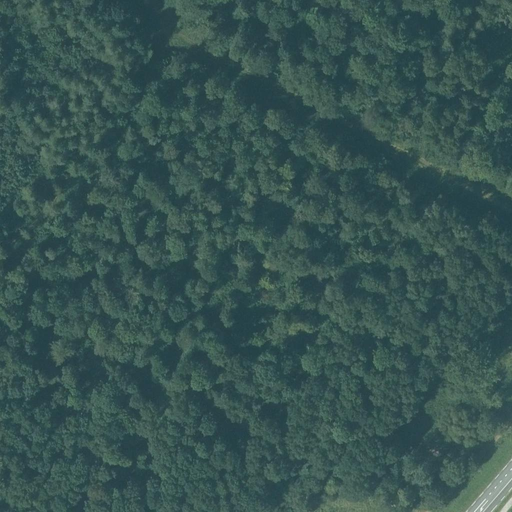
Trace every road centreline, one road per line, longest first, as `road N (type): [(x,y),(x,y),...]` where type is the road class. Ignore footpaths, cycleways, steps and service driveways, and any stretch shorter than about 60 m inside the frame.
road 1 (track): [(134,0),(202,52),(511,211)]
road 2 (track): [(0,256),(60,206),(149,45),(180,35)]
